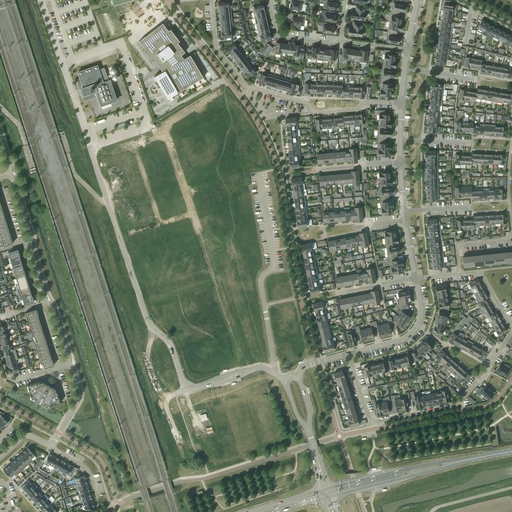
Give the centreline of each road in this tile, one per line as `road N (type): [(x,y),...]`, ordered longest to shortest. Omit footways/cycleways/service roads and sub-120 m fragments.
road 1 (residential): [(198,105),(240,173),(242,245),(267,311),(261,340),(239,355)]
road 2 (unclassified): [(198,105),(165,130),(239,355)]
road 3 (residential): [(348,353),(370,422),(460,404),(511,331)]
road 4 (secondary): [(326,493),(511,452)]
road 5 (residential): [(459,273),(461,244),(511,232),(511,140)]
road 6 (residential): [(40,0),(92,155)]
road 7 (residential): [(348,353),(411,333),(421,312),(415,278)]
